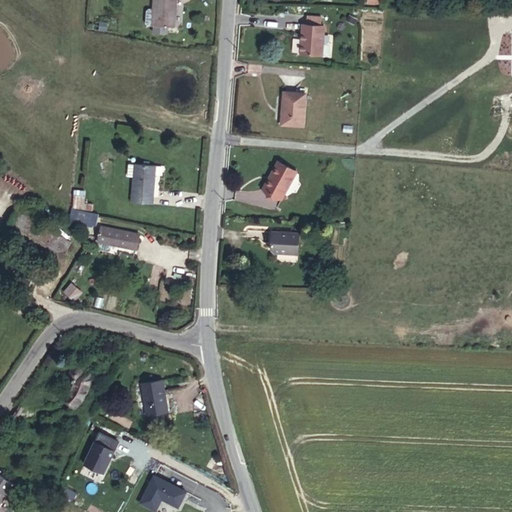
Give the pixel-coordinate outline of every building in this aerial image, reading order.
[(154,0),(154,9),(149,9),(147,11),(146,22),(148,25),(154,26),(154,32),(166,33),(167,27),(174,27),(176,0),(154,0)] [(350,15),(347,20),(352,23),(355,17),(350,15)] [(308,16),(307,25),(321,26),(322,17),(308,16)] [(303,24),(301,53),(327,55),(329,53),(330,45),(328,43),(323,43),(324,26),(321,26),(307,25),(303,24)] [(284,92),(282,124),(303,126),(305,94),(284,92)] [(279,161),(263,189),(282,199),(297,171),(279,161)] [(129,164),(128,176),(134,177),(132,202),(153,204),(156,165),(129,164)] [(96,223),(97,211),(91,211),(92,202),(84,201),(85,191),(75,190),(72,221),(96,223)] [(62,242),(10,208),(0,223),(0,238),(46,268),(62,242)] [(135,234),(97,228),(95,244),(132,250),(135,234)] [(299,234),(273,232),(271,249),(275,252),(298,254),(299,234)] [(71,281),(63,290),(75,300),(83,290),(71,281)] [(56,395),(69,405),(78,391),(79,376),(75,374),(73,376),(69,373),(65,374),(63,376),(61,379),(62,382),(65,383),(56,395)] [(142,383),(147,414),(167,411),(164,395),(166,395),(163,380),(142,383)] [(98,429),(82,462),(104,472),(120,439),(98,429)] [(176,511),(198,511),(202,505),(169,488),(156,511),(175,511),(176,511)]
